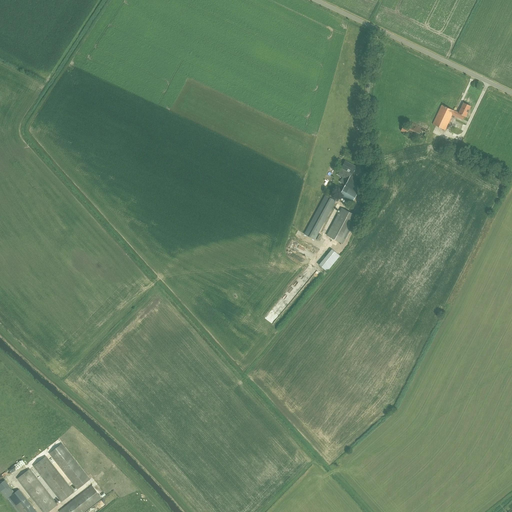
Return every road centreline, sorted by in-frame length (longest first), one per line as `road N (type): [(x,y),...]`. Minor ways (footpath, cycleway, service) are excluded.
road 1 (track): [(0,329),(187,511)]
road 2 (unclassified): [(511,93),(313,0)]
